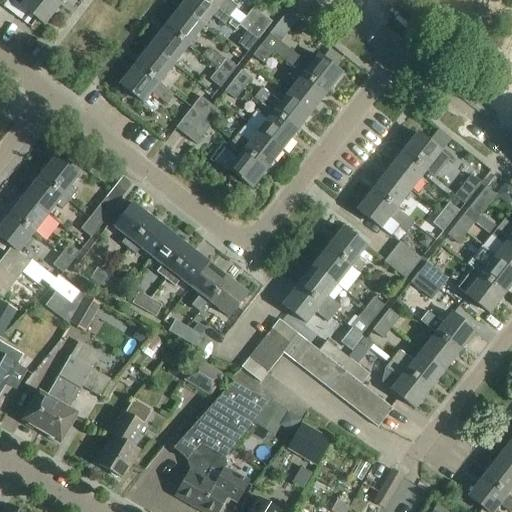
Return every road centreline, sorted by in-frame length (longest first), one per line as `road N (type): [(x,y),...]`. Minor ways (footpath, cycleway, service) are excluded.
road 1 (residential): [(49,98),(234,240),(249,242),(400,56)]
road 2 (residential): [(511,333),(411,462)]
road 3 (unclassified): [(400,56),(511,144)]
